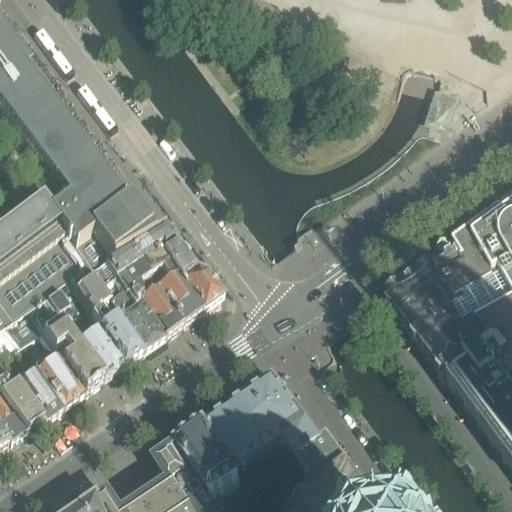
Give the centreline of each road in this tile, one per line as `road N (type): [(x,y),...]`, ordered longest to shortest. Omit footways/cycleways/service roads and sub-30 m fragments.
road 1 (tertiary): [(28,0),(267,332)]
road 2 (residential): [(10,511),(267,332)]
road 3 (residential): [(510,511),(339,279)]
road 4 (residential): [(267,332),(400,511)]
road 5 (tertiary): [(511,139),(370,256)]
road 6 (tertiary): [(370,256),(511,171)]
